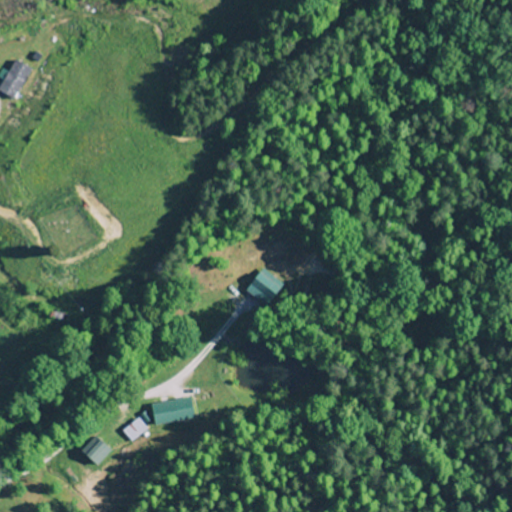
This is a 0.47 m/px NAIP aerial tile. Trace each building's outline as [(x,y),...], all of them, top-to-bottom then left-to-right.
[(0,93),(13,101),(31,70),(13,60),(0,83),(0,93)] [(272,285),(258,274),(244,291),(258,302),(272,285)] [(188,395),(148,405),(154,426),(194,417),(188,395)] [(121,430),(131,442),(147,429),(137,417),(121,430)] [(109,452),(93,437),(79,451),(94,467),(109,452)]
